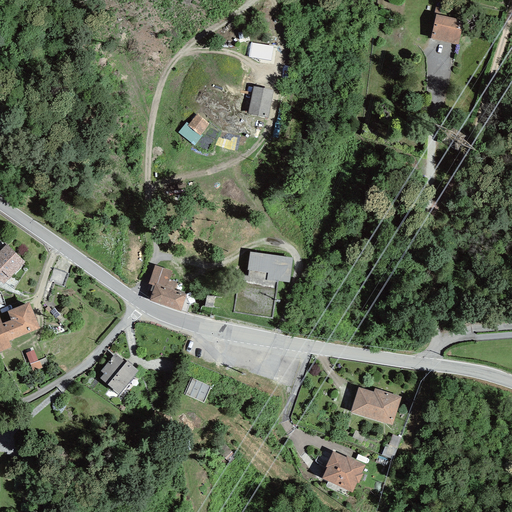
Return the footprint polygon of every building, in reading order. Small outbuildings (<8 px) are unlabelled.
[(462,19),(435,14),(431,38),(457,43),(462,19)] [(273,58),(275,43),(251,41),(250,56),(273,58)] [(272,90),(253,86),(247,114),(267,118),(272,90)] [(197,114),(189,124),(200,133),(208,124),(197,114)] [(186,122),(178,132),(194,146),(202,136),(186,122)] [(7,244),(0,249),(0,278),(1,280),(22,260),(7,244)] [(293,256),(250,251),(248,270),(268,272),(268,279),(290,282),(293,256)] [(140,271),(144,256),(128,252),(124,267),(140,271)] [(154,264),(148,282),(153,284),(148,298),(180,309),(186,292),(173,288),(175,281),(168,279),(171,270),(154,264)] [(68,273),(53,268),(48,282),(64,287),(68,273)] [(214,295),(207,294),(204,305),(212,307),(214,295)] [(0,316),(0,350),(11,346),(8,340),(38,329),(28,301),(7,310),(11,318),(2,322),(0,316)] [(32,348),(25,351),(29,362),(37,360),(32,348)] [(114,352),(99,369),(105,373),(101,378),(120,394),(139,372),(114,352)] [(39,360),(29,364),(32,371),(42,367),(39,360)] [(205,400),(212,383),(193,376),(186,392),(205,400)] [(397,397),(356,383),(347,410),(389,424),(397,397)] [(386,443),(382,454),(393,458),(401,438),(392,435),(389,444),(386,443)] [(331,449),(324,465),(326,466),(321,476),(352,491),(356,481),(359,482),(363,473),(361,472),(364,464),(346,455),(345,456),(331,449)] [(388,458),(377,455),(375,462),(386,465),(388,458)]
